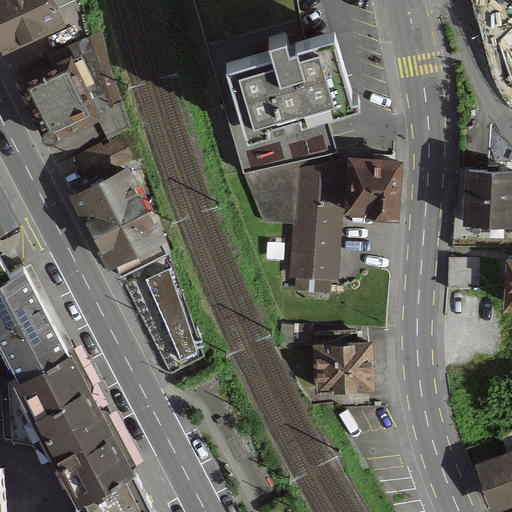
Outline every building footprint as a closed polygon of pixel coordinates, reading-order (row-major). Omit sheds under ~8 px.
[(0,0),(0,44),(2,50),(68,19),(61,4),(69,0),(0,0)] [(302,40),(296,0),(194,0),(244,170),(328,153),(336,151),(328,118),(357,109),(337,30),(302,40)] [(95,112),(108,137),(132,125),(118,97),(114,100),(83,38),(54,52),(59,60),(20,80),(48,135),(72,123),(95,112)] [(127,154),(120,139),(77,156),(89,175),(127,154)] [(330,161),(328,153),(244,170),(266,221),(293,222),(291,273),(336,277),(341,209),(395,213),(401,159),(349,155),(349,160),(330,161)] [(511,168),(468,167),(465,221),(511,222),(511,168)] [(102,182),(74,195),(106,260),(111,257),(172,368),(202,351),(157,231),(125,170),(102,182)] [(0,231),(20,220),(0,183),(0,231)] [(457,282),(478,283),(479,258),(458,257),(457,282)] [(62,343),(23,266),(0,279),(0,345),(13,370),(62,343)] [(372,338),(313,341),(316,389),(374,387),(372,338)] [(73,493),(131,463),(67,341),(7,374),(8,436),(31,439),(52,454),(73,493)] [(511,497),(511,447),(477,460),(493,503),(511,497)] [(157,511),(137,471),(78,500),(84,511),(157,511)]
